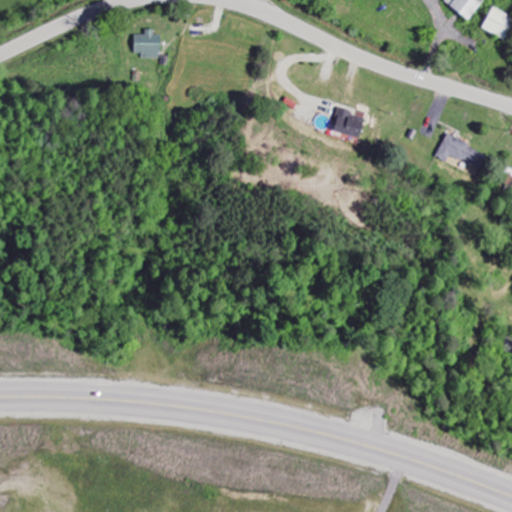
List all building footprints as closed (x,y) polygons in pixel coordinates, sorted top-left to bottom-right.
[(486,1),(485,0),(444,0),(444,1),(466,22),(486,1)] [(511,27),(511,17),(493,8),(482,29),(505,41),(511,27)] [(161,57),(160,32),(145,33),(145,35),(134,36),(135,58),(161,57)] [(332,132),(359,140),(364,123),(353,119),(354,113),(339,109),(332,132)] [(487,156),(447,135),(436,157),(447,163),(451,155),(480,170),(487,156)]
